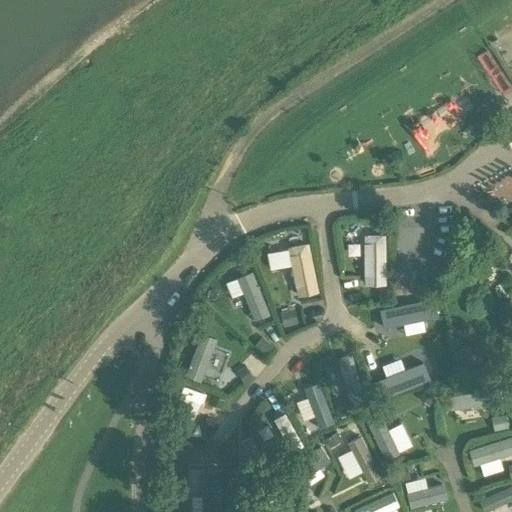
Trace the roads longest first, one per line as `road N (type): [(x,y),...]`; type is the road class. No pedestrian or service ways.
road 1 (unclassified): [(0,481),(76,376),(158,300)]
road 2 (unclassified): [(158,300),(146,511)]
